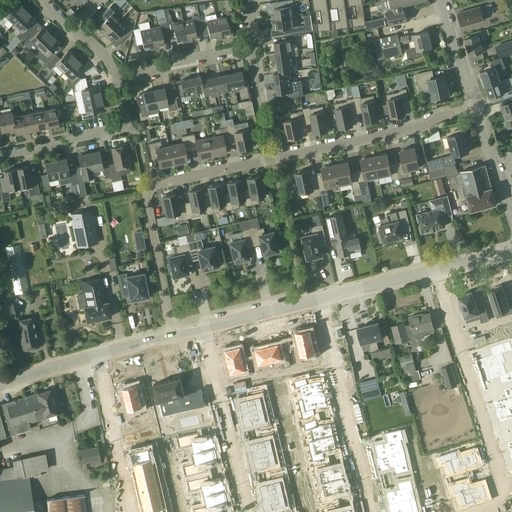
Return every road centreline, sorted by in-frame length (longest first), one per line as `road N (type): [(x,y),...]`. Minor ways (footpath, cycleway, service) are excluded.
road 1 (residential): [(172,336),(148,187),(421,127),(471,108)]
road 2 (residential): [(437,269),(506,490)]
road 3 (residential): [(369,511),(319,300)]
road 4 (residential): [(208,327),(247,511)]
road 5 (residential): [(0,156),(112,132),(124,115),(123,77)]
road 6 (residential): [(100,354),(134,511)]
road 7 (residential): [(123,77),(248,46)]
road 8 (tertiary): [(319,300),(437,269)]
